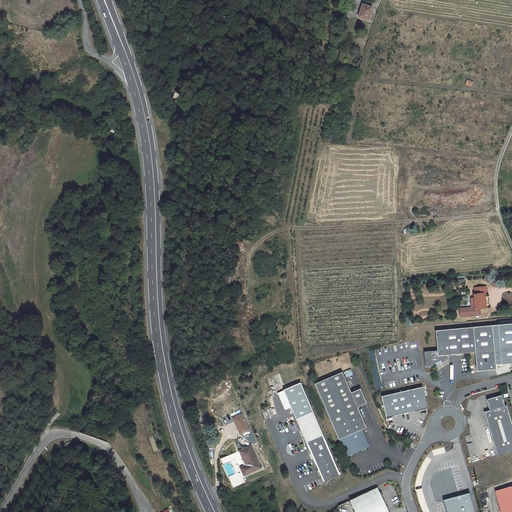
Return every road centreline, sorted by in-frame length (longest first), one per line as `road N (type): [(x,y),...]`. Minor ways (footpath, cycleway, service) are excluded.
road 1 (secondary): [(217,511),(173,393),(159,299),(152,141),(109,0)]
road 2 (secondary): [(124,64),(147,155),(157,347),(169,406),(211,511)]
road 3 (track): [(249,248),(293,226),(499,214)]
road 4 (tertiary): [(139,500),(100,443),(59,435),(32,457),(0,511)]
road 5 (track): [(511,129),(494,186),(511,244)]
